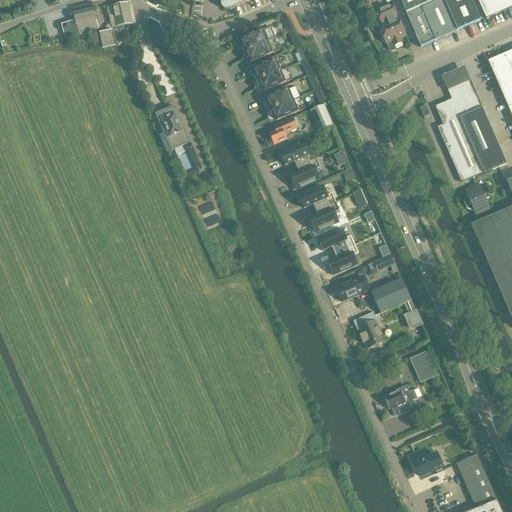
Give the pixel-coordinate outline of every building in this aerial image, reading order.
[(226,11),(227,11),(234,7),(251,0),(223,0),(223,1),(222,1),(222,2),(221,2),(221,3),(221,4),(221,5),(221,6),(221,7),(221,8),(222,9),(223,10),(225,10),(226,11)] [(369,0),(399,0),(421,48),(435,42),(457,32),(480,22),(470,0),(366,0),(367,1),(369,0)] [(511,0),(477,0),(486,20),(511,8),(511,0)] [(64,33),(65,39),(80,35),(99,31),(91,3),(71,8),(75,21),(61,25),(64,33)] [(130,20),(127,4),(108,8),(111,21),(112,28),(113,33),(124,31),(123,26),(131,24),(130,20)] [(405,37),(398,21),(397,22),(395,17),(396,16),(392,6),(376,13),(380,23),(381,23),(383,28),(379,29),(380,31),(379,32),(378,34),(382,42),(384,43),(385,43),(389,52),(391,53),(395,51),(395,49),(394,46),(400,43),(399,40),(405,37)] [(285,14),(280,15),(282,19),(284,23),(288,21),(287,19),(286,17),(285,14)] [(263,31),(241,41),(243,46),(241,47),(244,53),(268,42),(275,39),(271,28),(263,31)] [(103,49),(115,47),(112,31),(100,33),(103,49)] [(268,42),(244,53),(246,58),(248,57),(251,63),(273,53),(268,42)] [(511,52),(488,63),(508,109),(511,118),(511,52)] [(256,82),(281,72),(276,61),(254,70),(256,75),(254,76),(256,82)] [(441,78),(447,92),(470,81),(464,68),(441,78)] [(281,72),(256,82),(259,88),(261,87),(264,92),(286,83),(281,72)] [(506,165),(470,81),(447,92),(451,100),(435,108),(443,126),(437,128),(462,184),(473,179),(506,165)] [(269,111),(294,101),(289,90),(267,99),(269,105),(267,106),(269,111)] [(294,101),(269,111),(272,117),(274,116),(276,121),(298,112),(294,101)] [(323,106),(310,112),(319,133),(333,127),(323,106)] [(424,118),(430,116),(425,106),(420,109),(424,118)] [(178,123),(171,109),(156,115),(164,133),(167,132),(169,138),(172,137),(177,148),(190,143),(181,122),(178,123)] [(287,140),(285,135),(297,130),(292,119),(279,125),(274,127),(275,132),(269,135),(271,140),(270,140),(272,145),(273,145),(274,146),(287,140)] [(308,153),(304,144),(278,155),(281,162),(283,162),(285,166),(294,162),(297,168),(316,160),(313,151),(308,153)] [(297,168),(299,175),(290,179),(292,184),(291,184),(294,191),(319,180),(315,171),(320,169),(316,160),(297,168)] [(355,179),(351,170),(345,173),(348,182),(355,179)] [(486,200),(489,198),(487,194),(484,196),(479,185),(465,191),(467,197),(465,197),(463,203),(466,210),(472,212),(473,211),(476,217),(490,210),(486,200)] [(335,203),(331,194),(327,196),(322,187),(297,198),(300,205),(302,204),(304,209),(313,205),(315,211),(318,210),(335,203)] [(360,191),(353,195),(356,202),(363,198),(360,191)] [(338,223),(334,214),(339,211),(335,203),(318,210),(315,211),(318,218),(309,222),(311,227),(310,227),(313,234),(338,223)] [(511,208),(471,226),(511,321),(511,208)] [(370,213),(364,216),(368,225),(375,222),(371,213),(370,213)] [(319,243),(317,244),(319,249),(321,249),(323,253),(332,249),(334,255),(354,246),(351,237),(346,239),(341,230),(318,241),(319,243)] [(337,261),(328,265),(330,269),(328,270),(331,275),(333,274),(333,277),(357,266),(353,257),(358,255),(354,246),(334,255),(337,261)] [(386,246),(379,250),(383,259),(390,256),(386,246)] [(384,259),(374,263),(378,273),(394,266),(395,266),(390,256),(384,259)] [(358,279),(336,289),(342,303),(364,294),(369,291),(363,277),(358,279)] [(401,279),(371,293),(381,315),(404,305),(409,316),(407,317),(411,328),(420,324),(416,313),(411,302),(401,279)] [(367,350),(384,343),(381,336),(382,336),(378,328),(376,324),(378,323),(373,313),(365,317),(368,324),(357,329),(361,335),(359,336),(362,344),(364,343),(367,350)] [(433,371),(425,353),(409,360),(417,378),(433,371)] [(393,395),(385,398),(390,410),(392,409),(396,417),(393,418),(399,431),(423,420),(417,407),(416,408),(412,401),(417,399),(413,392),(409,394),(406,387),(393,393),(393,395)] [(460,425),(454,427),(456,432),(459,433),(463,431),(460,425)] [(436,455),(426,460),(422,452),(410,457),(419,477),(433,471),(434,474),(443,471),(436,455)] [(476,510),(472,511),(501,511),(476,455),(472,457),(456,464),(476,510)]
